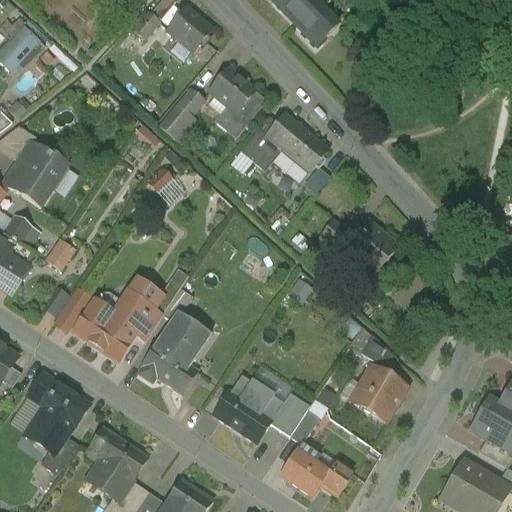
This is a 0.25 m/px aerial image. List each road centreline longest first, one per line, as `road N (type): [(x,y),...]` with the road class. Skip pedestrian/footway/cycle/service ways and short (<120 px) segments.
road 1 (residential): [(473,333),(484,277),(472,255),(224,0)]
road 2 (residential): [(290,511),(0,321)]
road 3 (residential): [(374,511),(473,333)]
